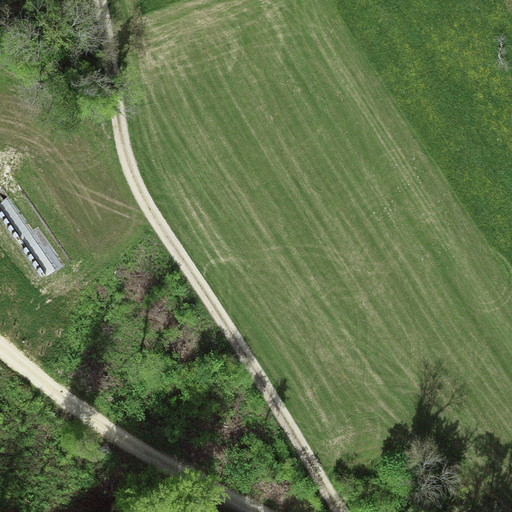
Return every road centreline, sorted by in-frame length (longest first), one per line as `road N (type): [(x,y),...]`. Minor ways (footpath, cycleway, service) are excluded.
road 1 (track): [(97,0),(126,154),(146,212),(338,511)]
road 2 (track): [(259,511),(189,479),(0,345)]
